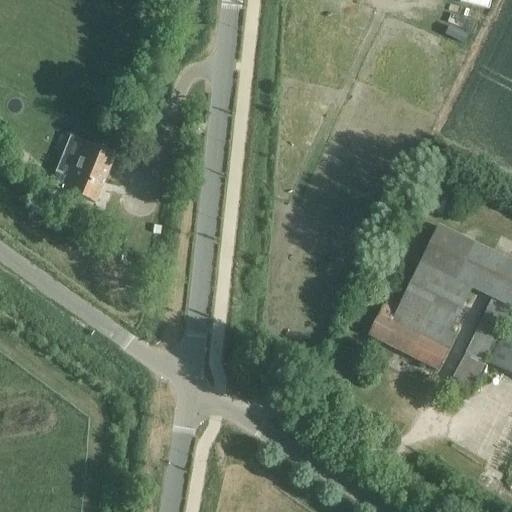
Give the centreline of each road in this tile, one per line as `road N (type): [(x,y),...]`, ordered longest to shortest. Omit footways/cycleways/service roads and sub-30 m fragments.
road 1 (residential): [(191,388),(230,0)]
road 2 (track): [(240,419),(292,415),(400,463),(440,387)]
road 3 (unclassified): [(191,388),(0,250)]
road 4 (unclassified): [(191,388),(384,511)]
road 5 (residential): [(170,511),(191,388)]
